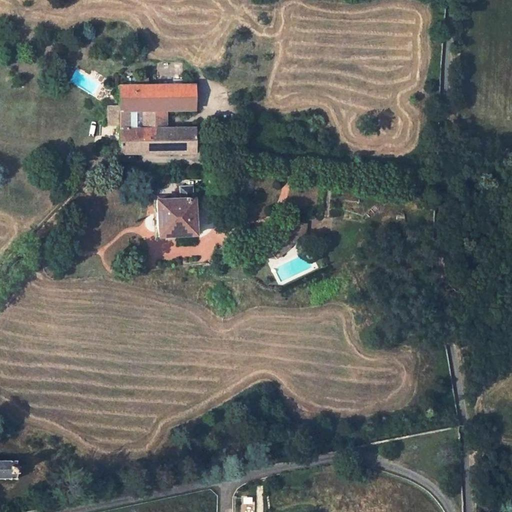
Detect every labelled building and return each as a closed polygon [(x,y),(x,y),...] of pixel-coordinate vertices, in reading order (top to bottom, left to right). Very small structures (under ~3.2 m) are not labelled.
[(112,143),(112,154),(195,154),(195,151),(197,151),(197,147),(195,147),(195,129),(166,129),(140,129),(128,129),(128,111),(141,111),(166,111),(194,111),(194,85),(118,86),(118,107),(109,107),(109,110),(107,110),(107,125),(118,125),(118,143),(112,143)] [(141,111),(140,129),(166,129),(166,111),(141,111)] [(192,199),(192,186),(179,187),(179,200),(192,199)] [(194,235),(194,199),(192,199),(179,200),(168,201),(156,201),(157,237),(194,235)] [(306,223),(289,222),(288,231),(280,244),(276,247),(282,253),(289,248),(293,242),(299,245),(304,237),(306,223)] [(276,247),(263,257),(275,260),(282,253),(276,247)] [(0,478),(15,478),(15,460),(0,460),(0,478)]
